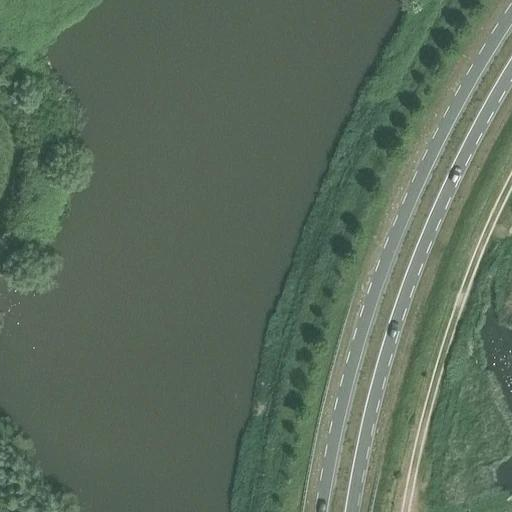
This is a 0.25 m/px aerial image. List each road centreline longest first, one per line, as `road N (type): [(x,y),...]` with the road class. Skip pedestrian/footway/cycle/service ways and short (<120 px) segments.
road 1 (primary): [(511,13),(423,172),(358,335),(322,511)]
road 2 (primary): [(353,511),(414,272),(511,71)]
road 3 (track): [(405,511),(455,321),(511,178)]
